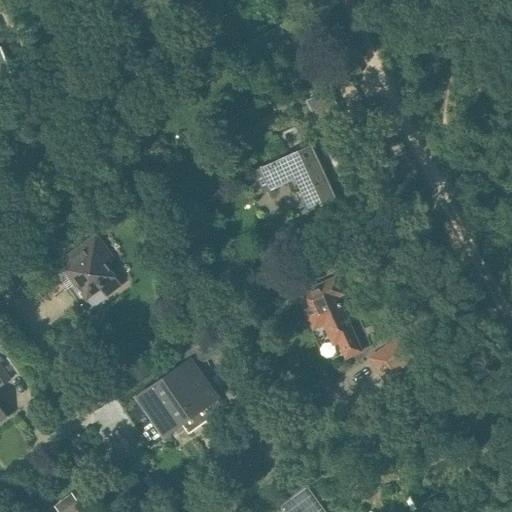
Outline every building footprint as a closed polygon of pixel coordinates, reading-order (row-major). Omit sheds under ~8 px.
[(303,12),(284,23),(296,46),(299,50),(318,39),(303,12)] [(0,88),(8,85),(4,74),(9,72),(0,48),(0,88)] [(282,145),(301,136),(296,127),(277,136),(282,145)] [(268,165),(261,168),(272,190),(278,187),(296,179),(311,211),(319,207),(337,199),(312,144),(307,147),(287,156),(268,165)] [(357,160),(366,178),(388,168),(379,150),(357,160)] [(163,176),(145,185),(158,213),(176,205),(163,176)] [(94,232),(64,258),(70,266),(65,269),(87,298),(102,287),(108,296),(122,285),(105,265),(109,262),(116,255),(94,232)] [(318,250),(312,239),(287,253),(291,261),(301,255),(302,259),(318,250)] [(268,268),(264,260),(255,264),(253,260),(243,265),(250,278),(268,268)] [(304,293),(299,295),(314,328),(324,323),(334,344),(340,342),(347,356),(360,350),(352,332),(354,331),(338,295),(343,292),(337,278),(304,293)] [(236,324),(190,347),(196,359),(229,343),(232,348),(240,344),(238,339),(243,336),(236,324)] [(374,363),(389,385),(419,364),(400,337),(379,351),(383,357),(374,363)] [(0,363),(4,361),(0,354),(0,384),(9,379),(0,365),(0,363)] [(171,358),(114,395),(143,436),(151,448),(171,434),(168,430),(182,420),(189,430),(220,409),(222,407),(216,399),(212,392),(212,393),(205,383),(193,366),(183,374),(171,358)] [(368,430),(349,443),(363,465),(383,451),(368,430)] [(283,511),(326,511),(307,485),(279,505),(283,511)] [(55,505),(59,511),(76,511),(83,507),(72,493),(55,505)]
